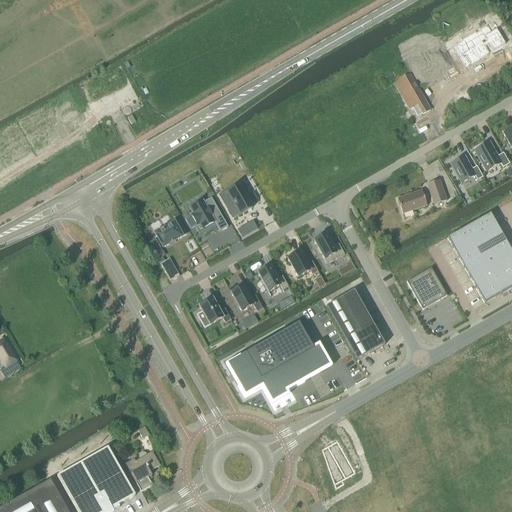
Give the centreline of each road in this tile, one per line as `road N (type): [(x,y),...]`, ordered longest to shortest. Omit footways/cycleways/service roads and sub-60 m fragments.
road 1 (tertiary): [(89,187),(405,0)]
road 2 (tertiary): [(233,435),(89,187)]
road 3 (tertiary): [(75,196),(213,445)]
road 4 (residential): [(333,202),(511,99)]
road 5 (residential): [(165,297),(333,202)]
road 6 (unclassified): [(422,362),(333,202)]
